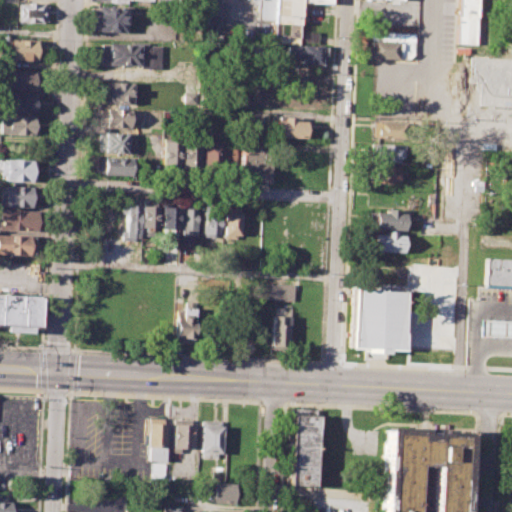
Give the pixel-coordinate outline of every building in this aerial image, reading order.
[(272,0),(272,20),(256,19),(256,0),(272,0)] [(272,0),(298,0),(298,3),(297,44),(271,43),(272,20),(272,0)] [(455,0),(475,0),(474,46),(454,45),(455,0)] [(17,3),(47,4),(46,23),(17,22),(17,3)] [(89,7),(123,8),(122,31),(88,30),(89,7)] [(365,30),(414,33),(412,54),(405,60),(363,58),(365,30)] [(317,43),(318,32),(299,31),(298,43),(317,43)] [(9,39),(34,40),(33,60),(2,59),(3,49),(8,49),(9,39)] [(100,42),(160,46),(159,69),(136,67),(136,64),(99,62),(100,42)] [(287,46),(319,48),(318,65),(300,64),(300,59),(286,59),(287,46)] [(0,89),(1,70),(36,72),(36,90),(0,89)] [(103,82),(133,84),(132,104),(102,102),(103,82)] [(6,93),(37,95),(36,113),(5,112),(6,93)] [(103,108),(130,110),(129,128),(102,127),(103,108)] [(0,115),(36,117),(35,129),(31,129),(31,135),(0,133),(0,115)] [(274,120),(303,121),(303,138),(273,137),(274,120)] [(371,122),(399,123),(398,139),(371,138),(371,122)] [(97,131),(129,132),(128,146),(134,146),(134,153),(96,152),(97,131)] [(161,141),(178,141),(176,166),(159,165),(161,141)] [(240,141),(269,142),(267,182),(238,181),(240,141)] [(181,142),(198,143),(197,167),(180,166),(181,142)] [(202,143),(219,144),(218,168),(201,167),(202,143)] [(370,144),(399,146),(399,162),(370,161),(370,144)] [(222,147),(236,148),(235,168),(221,167),(222,147)] [(97,156),(130,157),(129,175),(96,174),(97,156)] [(4,160),(35,161),(35,181),(3,180),(4,160)] [(368,165),(398,166),(397,184),(367,182),(368,165)] [(2,186),(34,187),(33,207),(1,205),(2,186)] [(124,205),(138,205),(137,235),(132,235),(132,240),(122,240),(124,205)] [(142,206),(156,206),(155,227),(141,227),(142,206)] [(159,207),(177,208),(175,236),(157,235),(159,207)] [(180,208),(195,209),(194,235),(179,234),(180,208)] [(373,211),(384,212),(384,208),(395,209),(395,213),(404,214),(403,229),(372,228),(373,211)] [(0,209),(35,211),(34,231),(0,229),(0,209)] [(203,209),(220,210),(218,237),(201,236),(203,209)] [(222,210),(239,211),(238,238),(221,237),(222,210)] [(371,234),(383,234),(383,231),(394,232),(393,235),(402,235),(401,253),(371,252),(371,234)] [(0,236),(33,237),(33,255),(0,254),(0,236)] [(482,257),(511,258),(511,283),(482,282),(482,257)] [(255,283),(293,285),(292,300),(254,298),(255,283)] [(344,344),(398,347),(400,290),(347,287),(344,344)] [(0,294),(37,296),(35,330),(0,328),(0,294)] [(175,309),(184,310),(184,301),(194,301),(192,343),(173,342),(175,309)] [(270,307),(289,308),(287,349),(269,349),(270,307)] [(472,333),(511,335),(511,320),(473,318),(472,333)] [(286,485),(313,487),(316,416),(289,415),(286,485)] [(171,419),(190,419),(189,449),(180,449),(180,453),(170,452),(171,419)] [(199,420),(219,421),(218,458),(197,457),(199,420)] [(144,422),(163,423),(161,461),(146,461),(146,446),(143,446),(144,422)] [(379,511),(411,511),(413,469),(430,469),(428,511),(456,511),(460,433),(383,430),(379,511)] [(150,463),(163,464),(162,479),(149,479),(150,463)] [(209,482),(232,483),(232,487),(237,487),(236,501),(231,501),(231,504),(208,503),(209,482)] [(0,511),(0,501),(13,502),(12,511),(0,511)]
